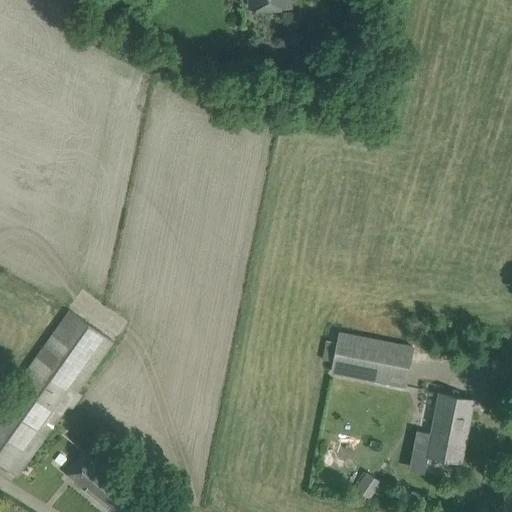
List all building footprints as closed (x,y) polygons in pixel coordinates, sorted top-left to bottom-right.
[(251,0),(251,11),(293,11),(292,0),(251,0)] [(0,410),(0,463),(18,476),(69,406),(73,408),(83,393),(80,391),(115,342),(72,311),(0,410)] [(332,371),(406,386),(414,346),(340,331),(332,371)] [(417,433),(413,450),(429,453),(429,454),(461,461),(461,460),(459,459),(464,433),(466,433),(473,400),(454,396),(441,393),(432,436),(417,433)] [(66,472),(113,511),(137,511),(146,502),(84,451),(66,472)] [(372,495),(379,478),(366,472),(358,489),(372,495)]
